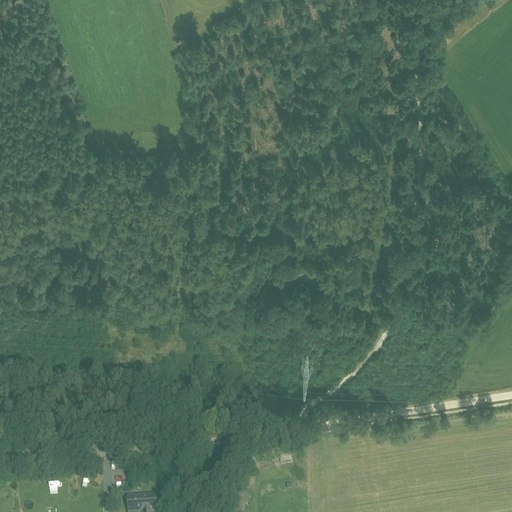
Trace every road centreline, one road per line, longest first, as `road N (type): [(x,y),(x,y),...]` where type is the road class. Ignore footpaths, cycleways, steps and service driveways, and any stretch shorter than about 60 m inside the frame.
road 1 (track): [(424,0),(419,184),(398,306),(369,357),(286,428)]
road 2 (unclassified): [(0,455),(286,428)]
road 3 (track): [(286,428),(511,394)]
